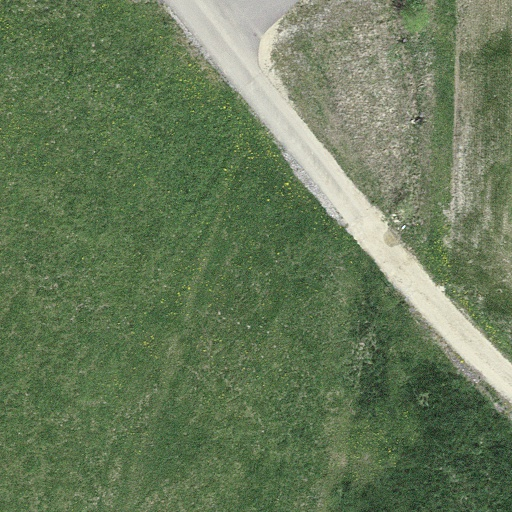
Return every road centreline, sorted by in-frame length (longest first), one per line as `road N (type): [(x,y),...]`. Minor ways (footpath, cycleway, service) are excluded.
road 1 (unclassified): [(183,0),(383,257)]
road 2 (track): [(511,388),(383,257)]
